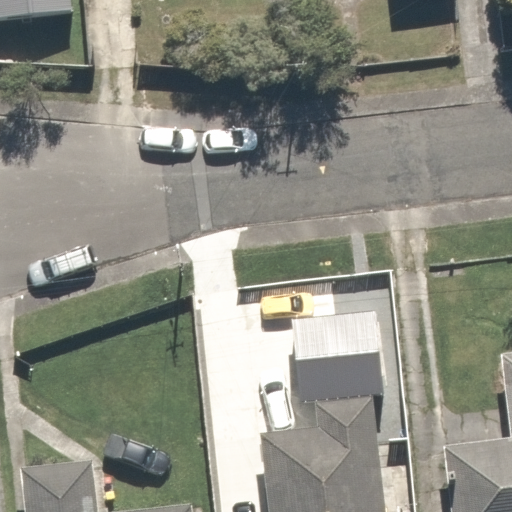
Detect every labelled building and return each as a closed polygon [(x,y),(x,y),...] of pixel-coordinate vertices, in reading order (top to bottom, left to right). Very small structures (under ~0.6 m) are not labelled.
[(60,0),(0,0),(0,44),(62,42),(60,0)] [(428,0),(373,0),(373,21),(428,22),(428,0)] [(511,511),(511,379),(478,383),(487,468),(430,473),(434,511),(511,511)] [(372,511),(357,402),(307,408),(313,448),(242,458),(249,511),(372,511)] [(89,511),(88,482),(20,487),(22,511),(89,511)]
